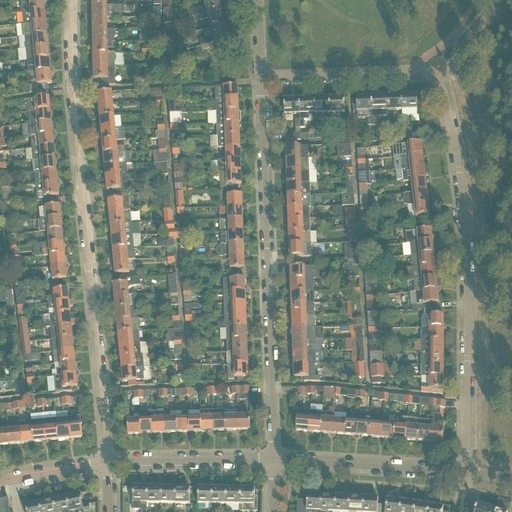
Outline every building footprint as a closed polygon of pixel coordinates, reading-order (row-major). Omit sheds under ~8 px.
[(44,10),(43,0),(25,0),(21,0),(22,13),(44,10)] [(203,0),(206,9),(200,11),(192,13),(193,17),(201,15),(207,14),(221,10),(218,0),(203,0)] [(106,6),(92,6),(92,18),(107,18),(121,18),(121,6),(107,6),(106,6)] [(164,10),(163,25),(171,23),(171,8),(164,10)] [(44,10),(22,13),(23,25),(46,23),(44,10)] [(207,14),(201,15),(193,17),(194,22),(208,18),(211,28),(225,25),(221,10),(207,14)] [(107,30),(107,18),(92,18),(92,30),(107,30)] [(46,23),(23,25),(21,25),(22,28),(24,30),(25,37),(47,35),(46,23)] [(211,28),(213,39),(208,40),(208,38),(199,40),(201,46),(209,44),(209,45),(214,43),(228,39),(225,25),(211,28)] [(107,30),(92,30),(93,43),(114,42),(114,39),(116,37),(115,33),(114,32),(114,30),(107,30)] [(145,33),(145,42),(154,42),(161,42),(161,37),(161,33),(154,33),(145,33)] [(47,35),(25,37),(25,44),(24,44),(25,49),(26,49),(48,47),(47,35)] [(232,54),(228,39),(214,43),(218,58),(232,54)] [(114,43),(114,42),(93,43),(93,55),(107,55),(107,49),(113,49),(112,43),(114,43)] [(49,59),(48,47),(26,49),(27,61),(49,59)] [(114,54),(107,55),(93,55),(93,67),(115,67),(115,62),(116,61),(116,57),(114,56),(114,54)] [(50,71),(49,59),(27,61),(28,73),(50,71)] [(115,85),(115,67),(93,67),(93,80),(98,80),(98,86),(115,85)] [(50,71),(28,73),(30,94),(46,92),(45,84),(52,84),(50,71)] [(216,100),(238,99),(238,87),(215,87),(216,100)] [(98,106),(113,104),(112,92),(97,93),(98,106)] [(417,95),(401,96),(402,110),(402,116),(402,125),(403,139),(411,139),(411,129),(408,129),(408,125),(407,125),(406,116),(417,116),(417,95)] [(401,96),(386,97),(387,111),(402,110),(401,96)] [(372,111),(371,97),(356,98),(356,112),(372,111)] [(386,97),(371,97),(372,111),(387,111),(386,97)] [(35,99),(27,100),(27,106),(28,113),(50,110),(49,98),(35,99)] [(344,98),(329,99),(329,113),(345,112),(344,98)] [(238,99),(216,100),(216,112),(238,111),(238,99)] [(313,99),(299,100),(300,114),(300,120),(300,128),(304,128),(304,120),(309,120),(309,114),(314,113),(313,99)] [(329,113),(329,99),(313,99),(314,113),(329,113)] [(299,100),(283,100),(284,115),(300,114),(299,100)] [(181,101),(176,101),(169,102),(169,114),(175,114),(177,113),(182,114),(181,101)] [(113,104),(98,106),(100,118),(114,116),(113,104)] [(50,110),(28,113),(29,125),(51,122),(50,110)] [(239,113),(238,111),(216,112),(217,124),(239,123),(239,118),(240,117),(240,114),(239,113)] [(175,114),(169,114),(170,122),(170,126),(178,126),(177,125),(182,124),(181,114),(177,113),(175,114)] [(115,128),(114,116),(100,118),(101,130),(115,128)] [(53,135),(51,122),(29,125),(30,137),(38,136),(53,135)] [(239,136),(239,123),(217,124),(217,137),(239,136)] [(157,127),(158,132),(155,132),(155,139),(165,138),(164,127),(157,127)] [(115,128),(101,130),(102,142),(116,141),(115,128)] [(53,135),(38,136),(39,148),(54,147),(53,135)] [(239,136),(217,137),(217,148),(225,148),(240,148),(239,136)] [(155,139),(150,140),(150,145),(158,144),(159,151),(166,151),(165,138),(155,139)] [(116,141),(102,142),(102,143),(101,144),(101,147),(103,149),(103,154),(117,153),(126,152),(125,146),(117,147),(116,141)] [(400,145),(401,157),(400,157),(423,155),(422,143),(407,144),(400,145)] [(351,157),(351,145),(343,146),(343,158),(351,157)] [(308,146),(300,147),(285,147),(286,160),(308,159),(308,146)] [(55,159),(54,147),(31,149),(32,161),(55,159)] [(240,148),(225,148),(226,161),(240,160),(240,148)] [(167,163),(166,151),(159,151),(155,151),(156,163),(167,163)] [(117,153),(103,154),(104,166),(119,165),(127,165),(126,152),(117,153)] [(423,155),(400,157),(401,169),(424,167),(423,155)] [(56,171),(55,159),(32,161),(34,173),(35,173),(56,171)] [(309,171),(308,159),(286,160),(286,172),(309,171)] [(226,161),(217,161),(218,173),(241,172),(240,160),(226,161)] [(167,163),(156,163),(154,164),(155,176),(161,176),(168,175),(168,170),(167,163)] [(128,176),(127,165),(119,165),(104,166),(105,178),(120,177),(128,176)] [(424,167),(401,169),(402,182),(411,181),(425,179),(424,167)] [(57,183),(56,171),(35,173),(36,185),(35,185),(57,183)] [(309,183),(309,171),(286,172),(287,184),(309,183)] [(241,185),(241,172),(218,173),(220,178),(220,188),(235,188),(235,185),(241,185)] [(182,179),(181,174),(174,175),(174,177),(175,192),(182,192),(186,192),(185,179),(182,179)] [(0,180),(1,189),(10,188),(9,176),(0,177),(0,180)] [(120,177),(105,178),(107,191),(108,191),(108,196),(122,194),(125,194),(124,189),(121,189),(120,177)] [(425,179),(411,181),(412,193),(427,191),(425,179)] [(59,196),(57,183),(35,185),(35,188),(36,189),(36,190),(39,192),(44,191),(44,197),(59,196)] [(310,196),(309,183),(287,184),(287,196),(310,196)] [(12,205),(10,188),(1,189),(3,206),(12,205)] [(427,191),(412,193),(403,194),(404,205),(407,205),(407,206),(428,204),(427,191)] [(171,210),(170,205),(169,192),(162,193),(164,211),(171,210)] [(122,194),(108,196),(109,201),(108,201),(109,213),(123,212),(130,212),(128,194),(125,194),(122,194)] [(228,208),(242,207),(242,195),(227,195),(228,208)] [(310,207),(310,196),(287,196),(288,208),(309,208),(309,207),(310,207)] [(52,201),(41,203),(41,207),(45,207),(46,219),(61,218),(60,206),(53,206),(52,201)] [(428,204),(407,206),(408,218),(429,216),(428,204)] [(15,222),(12,205),(3,206),(6,224),(13,223),(15,222)] [(242,207),(228,208),(219,208),(219,215),(228,214),(228,220),(242,219),(242,207)] [(309,220),(309,208),(288,208),(288,221),(309,220)] [(355,218),(355,214),(354,209),(345,209),(346,219),(355,218)] [(172,222),(171,210),(164,211),(165,223),(172,222)] [(123,212),(109,213),(110,225),(124,224),(123,212)] [(61,218),(40,220),(39,220),(40,232),(47,232),(62,230),(61,218)] [(356,228),(355,218),(346,219),(346,228),(356,228)] [(228,220),(220,221),(220,233),(243,232),(242,219),(228,220)] [(309,220),(288,221),(288,233),(310,232),(309,220)] [(13,223),(6,224),(6,228),(7,236),(14,235),(13,223)] [(124,224),(110,225),(111,237),(126,236),(132,236),(131,224),(124,224)] [(412,243),(432,242),(431,229),(411,231),(412,243)] [(63,242),(62,230),(47,232),(49,243),(49,244),(63,242)] [(243,232),(220,233),(221,245),(224,244),(243,244),(243,232)] [(310,244),(310,232),(288,233),(289,245),(310,244)] [(134,248),(132,236),(126,236),(111,237),(112,250),(127,248),(134,248)] [(49,244),(49,243),(42,244),(43,256),(50,256),(64,255),(63,242),(49,244)] [(432,242),(412,243),(410,244),(411,256),(433,254),(433,253),(434,253),(435,252),(435,248),(434,247),(433,247),(432,242)] [(243,244),(224,244),(224,257),(229,257),(244,256),(243,244)] [(311,257),(310,244),(289,245),(289,257),(311,257)] [(174,258),(173,246),(166,246),(167,259),(174,258)] [(127,248),(112,250),(114,262),(128,261),(135,260),(134,248),(127,248)] [(411,256),(412,268),(435,266),(433,254),(411,256)] [(64,255),(50,256),(51,268),(66,267),(64,255)] [(244,256),(229,257),(230,269),(244,269),(244,256)] [(129,273),(128,261),(114,262),(115,274),(129,273)] [(352,278),(359,278),(358,265),(346,265),(343,267),(343,272),(346,275),(351,275),(352,278)] [(435,266),(412,268),(414,280),(415,280),(436,278),(435,266)] [(66,267),(51,268),(52,281),(67,279),(66,267)] [(312,267),(304,267),(290,267),(290,280),(313,279),(312,267)] [(140,286),(139,277),(119,279),(119,284),(113,284),(114,297),(128,295),(128,289),(131,287),(140,286)] [(245,278),(230,279),(223,279),(224,292),(245,291),(245,278)] [(437,290),(436,278),(415,280),(416,292),(437,290)] [(313,279),(290,280),(291,292),(313,291),(313,279)] [(177,293),(177,289),(176,282),(168,283),(169,294),(170,294),(177,293)] [(27,305),(27,306),(34,305),(34,301),(25,302),(24,288),(15,290),(17,307),(24,306),(27,305)] [(68,289),(53,290),(54,297),(48,297),(48,303),(69,301),(68,289)] [(437,290),(416,292),(417,305),(424,304),(424,309),(438,309),(438,303),(437,290)] [(246,303),(245,291),(224,292),(224,304),(246,303)] [(313,291),(291,292),(291,298),(290,298),(289,299),(289,303),(290,304),(291,304),(314,304),(313,291)] [(190,292),(183,293),(184,302),(191,302),(191,296),(194,295),(194,292),(190,292)] [(128,295),(114,297),(115,309),(130,308),(136,307),(138,307),(136,294),(128,295)] [(373,297),(366,297),(367,313),(374,313),(373,297)] [(72,301),(69,301),(48,303),(50,316),(70,314),(70,307),(73,307),(72,301)] [(353,302),(351,302),(352,314),(361,314),(361,309),(360,302),(353,302)] [(246,303),(224,304),(224,316),(246,315),(246,303)] [(199,306),(191,306),(191,304),(184,304),(185,317),(192,316),(192,317),(202,316),(202,311),(191,312),(191,309),(199,309),(199,306)] [(314,304),(291,304),(291,317),(314,316),(314,304)] [(26,318),(24,306),(17,307),(19,319),(24,319),(26,318)] [(130,308),(115,309),(116,321),(131,320),(137,319),(136,307),(130,308)] [(424,309),(424,316),(423,316),(423,318),(421,319),(421,320),(421,323),(422,326),(423,326),(423,328),(443,328),(443,316),(438,316),(438,309),(424,309)] [(380,312),(374,313),(367,313),(368,329),(375,328),(391,328),(391,326),(381,326),(380,312)] [(50,316),(50,322),(46,323),(46,328),(51,328),(71,326),(74,325),(74,320),(71,320),(70,314),(50,316)] [(246,315),(224,316),(225,321),(223,322),(223,326),(225,327),(225,328),(226,328),(246,328),(246,315)] [(314,316),(291,317),(292,329),(315,328),(314,316)] [(131,320),(116,321),(118,333),(132,332),(139,332),(140,331),(139,319),(137,319),(131,320)] [(73,338),(71,326),(51,328),(52,340),(73,338)] [(362,326),(353,327),(353,330),(355,333),(356,339),(363,338),(362,334),(362,326)] [(247,340),(246,328),(226,328),(226,340),(247,340)] [(315,328),(292,329),(292,341),(315,340),(315,328)] [(391,333),(391,328),(375,328),(368,329),(369,341),(376,341),(376,340),(387,340),(387,336),(379,336),(376,336),(376,333),(391,333)] [(443,328),(423,328),(421,328),(421,340),(443,340),(443,328)] [(194,341),(194,336),(193,329),(186,329),(187,341),(194,341)] [(27,330),(20,331),(22,343),(29,342),(27,330)] [(140,344),(139,332),(132,332),(118,333),(119,345),(133,344),(140,344)] [(73,338),(52,340),(53,352),(74,350),(73,338)] [(247,340),(226,340),(227,353),(247,352),(247,340)] [(315,340),(292,341),(293,353),(314,352),(314,346),(315,346),(315,340)] [(443,340),(421,340),(421,353),(429,353),(443,353),(443,340)] [(174,349),(168,349),(169,354),(175,354),(182,354),(181,346),(181,342),(174,342),(174,347),(174,349)] [(141,356),(140,344),(133,344),(119,345),(120,358),(134,356),(141,356)] [(30,348),(23,349),(23,351),(24,356),(31,355),(30,350),(30,348)] [(74,350),(53,352),(54,364),(75,362),(74,350)] [(248,364),(247,352),(227,353),(227,365),(248,364)] [(314,365),(314,352),(293,353),(293,365),(314,365)] [(443,353),(429,353),(421,353),(421,357),(423,359),(429,359),(429,365),(443,365),(443,353)] [(134,356),(120,358),(121,370),(143,368),(144,368),(143,356),(141,356),(134,356)] [(75,362),(54,364),(55,371),(56,370),(57,376),(54,376),(54,377),(76,374),(75,362)] [(248,377),(248,364),(227,365),(228,381),(234,380),(234,377),(248,377)] [(364,364),(356,364),(357,379),(365,379),(364,364)] [(315,376),(314,365),(293,365),(294,378),(304,377),(304,382),(319,381),(319,376),(315,376)] [(423,365),(421,365),(421,377),(429,377),(443,377),(443,365),(429,365),(423,365)] [(371,378),(380,378),(386,377),(385,366),(370,367),(371,378)] [(143,368),(121,370),(123,382),(128,382),(137,381),(144,380),(143,374),(145,371),(144,370),(143,368)] [(76,374),(54,377),(56,392),(71,391),(71,387),(77,387),(76,374)] [(421,388),(421,392),(442,395),(443,390),(443,377),(429,377),(429,388),(421,388)] [(298,388),(297,396),(306,397),(307,388),(298,388)] [(323,395),(323,399),(335,400),(335,396),(336,389),(331,388),(324,388),(323,392),(323,395)] [(336,389),(335,396),(348,397),(348,390),(336,389)] [(348,397),(348,398),(355,399),(355,398),(356,391),(353,391),(348,390),(348,397)] [(385,394),(380,394),(380,393),(373,392),(372,399),(379,400),(379,401),(384,401),(385,394)] [(397,396),(385,394),(384,401),(393,402),(393,403),(396,404),(397,396)] [(429,399),(422,399),(421,406),(428,407),(428,406),(432,407),(433,400),(429,399)] [(446,401),(433,400),(432,407),(440,408),(445,408),(446,401)] [(321,418),(320,433),(332,434),(334,419),(334,410),(334,409),(329,408),(329,413),(328,419),(321,418)] [(310,410),(297,409),(296,431),(308,432),(310,410)] [(225,431),(225,416),(225,410),(212,411),(213,417),(213,431),(225,431)] [(310,410),(308,432),(320,433),(321,418),(322,412),(310,411),(310,410)] [(151,412),(151,411),(139,412),(139,420),(140,434),(152,434),(151,412)] [(158,419),(152,419),(152,434),(164,433),(164,413),(164,411),(158,411),(158,412),(158,419)] [(182,418),(176,418),(177,433),(189,432),(188,418),(189,418),(188,412),(188,411),(182,411),(182,412),(182,418)] [(212,411),(200,411),(200,417),(201,432),(213,431),(213,417),(212,411)] [(170,412),(164,413),(164,433),(177,433),(176,418),(170,418),(170,412)] [(358,422),(357,436),(369,437),(371,415),(359,414),(358,422)] [(249,415),(237,416),(238,430),(250,430),(249,415)] [(371,415),(369,437),(381,438),(383,416),(380,416),(377,417),(371,415)] [(237,416),(225,416),(225,431),(238,430),(237,416)] [(383,416),(381,438),(393,439),(394,425),(388,424),(389,417),(383,416)] [(189,418),(188,418),(189,432),(201,432),(200,417),(189,418)] [(400,425),(394,425),(393,439),(405,440),(407,418),(401,417),(400,425)] [(70,439),(69,424),(68,418),(56,419),(58,440),(70,439)] [(413,418),(407,418),(405,440),(417,441),(419,420),(413,418)] [(58,440),(56,419),(44,420),(46,441),(58,440)] [(334,419),(332,434),(345,435),(346,421),(334,419)] [(46,441),(44,420),(31,422),(33,442),(46,441)] [(139,420),(134,420),(127,420),(127,435),(140,434),(139,420)] [(419,420),(417,441),(430,442),(431,421),(419,420)] [(346,421),(345,435),(357,436),(358,422),(346,421)] [(431,421),(430,442),(442,443),(444,422),(431,421)] [(33,442),(31,422),(19,423),(20,429),(21,443),(33,442)] [(81,423),(69,424),(70,439),(82,438),(81,423)] [(21,443),(20,429),(8,430),(9,445),(21,443)] [(0,445),(9,445),(8,430),(0,430),(0,445)] [(147,503),(147,487),(141,487),(141,484),(133,484),(133,486),(132,510),(147,510),(147,503)] [(161,487),(147,487),(147,503),(161,503),(161,487)] [(161,487),(161,503),(175,504),(175,487),(161,487)] [(175,487),(175,504),(190,504),(190,487),(175,487)] [(212,504),(212,488),(198,488),(198,504),(206,504),(205,509),(211,510),(212,504)] [(226,488),(212,488),(212,504),(226,505),(226,488)] [(240,488),(226,488),(226,505),(240,505),(240,488)] [(240,488),(240,505),(240,511),(257,511),(257,496),(254,496),(255,489),(240,488)] [(72,496),(66,497),(69,511),(90,511),(89,504),(82,505),(80,494),(80,493),(78,492),(73,493),(72,494),(72,496)] [(298,501),(297,511),(306,511),(320,511),(321,495),(307,494),(306,502),(298,501)] [(321,495),(320,511),(330,511),(334,511),(335,496),(321,495)] [(335,496),(334,511),(348,511),(349,497),(335,496)] [(69,511),(66,497),(52,500),(54,511),(69,511)] [(362,511),(363,497),(349,497),(348,511),(362,511)] [(378,498),(363,497),(362,511),(381,511),(381,506),(377,505),(378,498)] [(0,511),(9,511),(8,499),(0,500),(0,511)] [(387,499),(384,511),(399,511),(401,501),(387,499)] [(54,511),(52,500),(39,502),(40,511),(54,511)] [(401,501),(399,511),(413,511),(415,503),(401,501)] [(40,511),(39,502),(25,505),(25,511),(40,511)] [(427,511),(429,505),(415,503),(413,511),(427,511)] [(491,511),(492,509),(487,507),(487,506),(478,503),(476,508),(475,508),(474,511),(475,511),(474,511),(491,511)]
